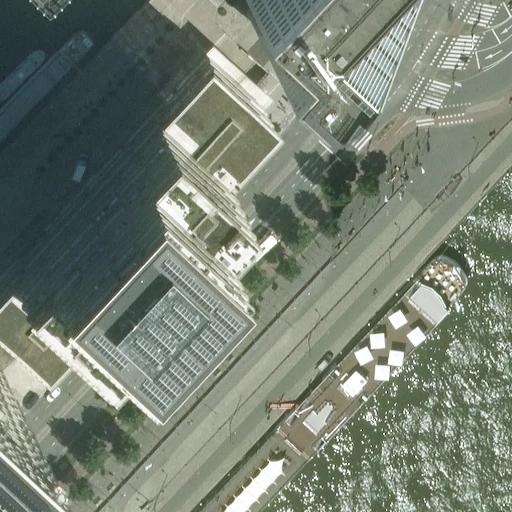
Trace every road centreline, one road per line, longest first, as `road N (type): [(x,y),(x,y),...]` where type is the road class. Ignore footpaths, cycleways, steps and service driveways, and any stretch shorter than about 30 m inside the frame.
road 1 (primary): [(0,507),(394,79)]
road 2 (residential): [(457,95),(457,119),(439,163),(131,488),(118,511)]
road 3 (primary): [(361,50),(244,198),(0,454)]
road 4 (residential): [(166,511),(511,141)]
road 5 (residential): [(0,236),(212,0)]
